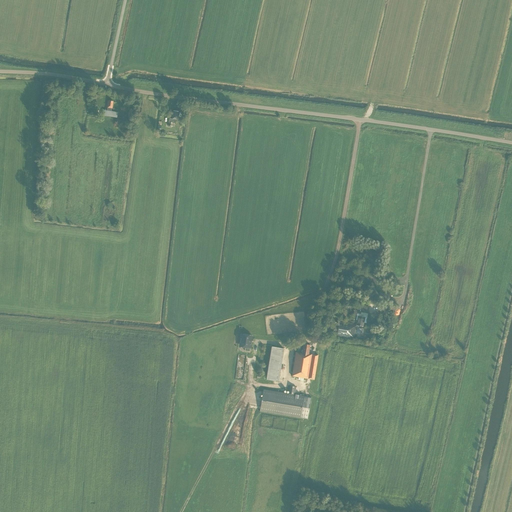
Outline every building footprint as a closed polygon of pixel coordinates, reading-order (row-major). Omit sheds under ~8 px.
[(113,104),(113,102),(108,101),(107,107),(108,107),(107,110),(107,111),(105,110),(104,115),(117,117),(118,112),(112,111),(112,108),(115,109),(116,104),(113,104)] [(177,120),(178,112),(173,111),(172,119),(169,118),(168,122),(168,126),(172,127),(173,123),(174,123),(174,119),(177,120)] [(358,316),(356,325),(363,327),(365,318),(358,316)] [(354,338),(356,326),(340,322),(340,320),(338,320),(338,322),(337,322),(333,322),(331,330),(338,331),(337,335),(354,338)] [(253,336),(241,334),(240,339),(242,340),(241,348),(245,348),(245,351),(250,352),(250,349),(251,349),(253,336)] [(303,344),(302,353),(296,352),(292,376),(296,377),(296,380),(303,381),(304,378),(314,380),(318,355),(309,353),(310,345),(303,344)] [(284,349),(272,347),(266,380),(279,382),(284,349)] [(311,397),(304,396),(295,395),(296,387),(290,386),(288,394),(263,390),(260,412),(300,418),(308,419),(311,397)]
